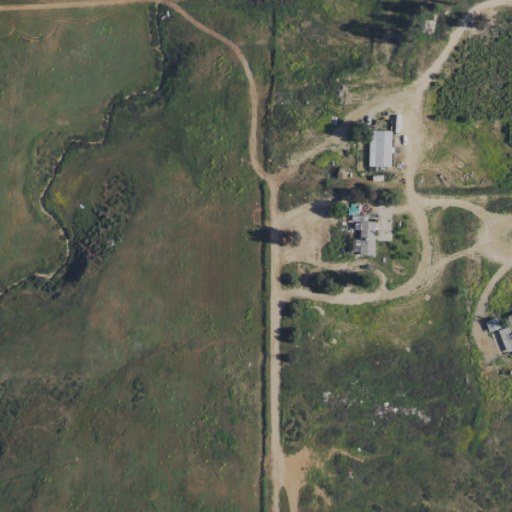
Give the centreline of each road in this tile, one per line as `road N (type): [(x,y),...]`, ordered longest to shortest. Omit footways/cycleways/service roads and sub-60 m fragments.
road 1 (residential): [(273,182),(274,511)]
road 2 (residential): [(511,2),(485,3),(456,30),(424,83),(273,182)]
